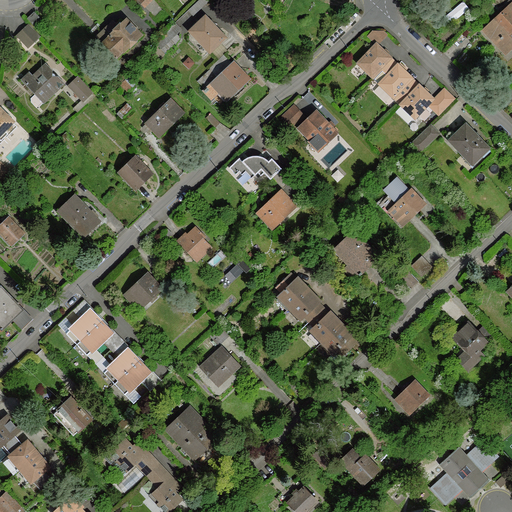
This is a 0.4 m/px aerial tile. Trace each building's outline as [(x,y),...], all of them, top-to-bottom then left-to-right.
[(200,0),(190,10),(193,14),(208,0),(200,0)] [(457,19),(469,5),(463,0),(460,0),(450,13),(457,19)] [(511,4),(484,31),(506,54),(511,48),(511,4)] [(35,12),(28,19),(38,29),(44,22),(35,12)] [(225,38),(206,18),(192,32),(210,52),(220,42),(225,38)] [(141,36),(127,20),(119,28),(106,41),(103,44),(116,59),(141,36)] [(106,41),(119,28),(114,22),(100,34),(106,41)] [(177,24),(167,34),(176,42),(180,38),(177,35),(182,30),(177,24)] [(40,37),(29,26),(18,35),(29,47),(40,37)] [(367,35),(377,44),(387,35),(383,30),(372,30),(367,35)] [(176,42),(167,34),(157,43),(165,52),(166,50),(167,51),(176,42)] [(228,51),(220,42),(210,52),(218,60),(228,51)] [(372,77),(391,58),(377,44),(358,63),(372,77)] [(393,60),(391,58),(372,77),(374,79),(383,70),(393,60)] [(388,75),(398,65),(393,60),(383,70),(388,75)] [(219,78),(231,68),(225,61),(213,72),(219,78)] [(278,72),(267,62),(261,68),(272,78),(278,72)] [(65,83),(48,64),(34,77),(29,73),(23,79),(44,103),(65,83)] [(213,83),(222,93),(228,99),(248,80),(234,65),(231,68),(219,78),(213,83)] [(398,65),(388,75),(379,84),(399,103),(418,84),(398,65)] [(198,81),(206,90),(219,78),(213,72),(211,69),(198,81)] [(388,75),(383,70),(374,79),(379,84),(388,75)] [(93,93),(78,78),(70,86),(85,101),(93,93)] [(215,100),(222,93),(213,83),(206,90),(215,100)] [(420,86),(418,84),(399,103),(401,105),(420,86)] [(434,99),(420,86),(401,105),(415,118),(434,99)] [(455,99),(446,90),(435,101),(437,102),(431,108),(440,116),(455,99)] [(228,99),(222,93),(215,100),(221,106),(228,99)] [(171,100),(147,123),(160,137),(184,114),(171,100)] [(292,126),(304,115),(294,105),(282,116),(292,126)] [(0,135),(13,122),(0,109),(0,108),(0,135)] [(221,123),(211,113),(206,118),(216,128),(221,123)] [(317,113),(301,129),(312,141),(311,142),(318,150),(336,133),(317,113)] [(467,125),(450,141),(471,163),(480,154),(481,156),(489,149),(467,125)] [(432,126),(412,145),(420,153),(439,134),(432,126)] [(72,139),(67,133),(63,137),(68,143),(72,139)] [(68,145),(61,138),(57,143),(63,149),(68,145)] [(240,158),(230,168),(236,175),(239,172),(242,175),(246,172),(252,179),(259,173),(262,176),(265,173),(271,179),(273,178),(282,169),(273,159),(269,162),(264,158),(256,156),(248,157),(243,161),(240,158)] [(136,157),(120,172),(135,188),(151,173),(136,157)] [(284,168),(282,169),(273,178),(282,188),(293,177),(284,168)] [(410,192),(397,178),(385,189),(398,203),(394,207),(399,212),(407,220),(424,204),(412,190),(410,192)] [(13,198),(4,189),(0,192),(0,197),(6,204),(13,198)] [(297,207),(281,190),(260,210),(266,216),(263,219),(273,230),(297,207)] [(348,199),(344,194),(338,200),(343,204),(348,199)] [(101,221),(76,195),(59,210),(84,237),(101,221)] [(402,224),(407,220),(399,212),(394,216),(402,224)] [(10,219),(0,227),(0,230),(11,243),(22,232),(10,219)] [(186,235),(179,241),(197,261),(211,248),(194,229),(187,236),(186,235)] [(173,236),(167,230),(157,241),(162,246),(173,236)] [(377,259),(352,233),(335,249),(348,263),(360,276),(377,259)] [(355,281),(360,276),(348,263),(343,268),(355,281)] [(238,273),(233,269),(227,275),(232,279),(238,273)] [(418,283),(406,271),(400,277),(412,289),(418,283)] [(148,273),(124,295),(131,303),(136,299),(144,307),(163,289),(148,273)] [(277,287),(282,293),(297,279),(291,274),(277,287)] [(309,290),(298,278),(297,279),(282,293),(279,296),(290,308),(309,290)] [(0,309),(12,299),(1,288),(0,289),(0,309)] [(477,300),(468,289),(461,296),(471,306),(477,300)] [(309,290),(290,308),(301,320),(304,317),(319,302),(320,301),(309,290)] [(22,310),(12,299),(0,309),(0,328),(1,330),(12,319),(22,310)] [(82,319),(91,311),(94,309),(85,299),(73,310),(82,319)] [(324,308),(319,302),(304,317),(310,322),(324,308)] [(330,314),(324,308),(310,322),(315,327),(330,314)] [(33,321),(22,310),(12,319),(23,330),(33,321)] [(74,327),(67,333),(78,344),(102,321),(91,311),(82,319),(74,327)] [(331,313),(330,314),(315,327),(312,330),(323,342),(342,324),(331,313)] [(67,333),(74,327),(66,318),(59,325),(67,333)] [(112,332),(102,321),(78,344),(88,355),(95,348),(102,341),(112,332)] [(469,323),(453,337),(463,347),(464,346),(468,351),(459,359),(469,369),(483,355),(478,350),(487,342),(478,332),(469,323)] [(353,335),(342,324),(323,342),(334,354),(337,351),(351,337),(353,335)] [(231,336),(221,325),(210,336),(220,346),(231,336)] [(478,332),(487,342),(494,336),(484,326),(478,332)] [(114,330),(112,332),(102,341),(111,350),(122,339),(114,330)] [(357,343),(351,337),(337,351),(343,356),(351,348),(357,343)] [(131,348),(122,339),(111,350),(119,359),(129,350),(131,348)] [(104,357),(95,348),(88,355),(96,365),(104,357)] [(240,366),(222,348),(201,367),(219,386),(240,366)] [(119,359),(112,366),(104,373),(115,384),(140,361),(129,350),(119,359)] [(112,366),(104,357),(96,365),(104,373),(112,366)] [(150,371),(140,361),(115,384),(125,395),(133,388),(140,381),(150,371)] [(152,370),(150,371),(140,381),(151,392),(162,381),(152,370)] [(429,396),(415,381),(396,399),(410,414),(429,396)] [(141,397),(133,388),(125,395),(134,404),(141,397)] [(71,399),(54,414),(74,436),(91,420),(80,408),(71,399)] [(154,410),(143,399),(135,406),(129,412),(140,423),(154,410)] [(80,408),(91,420),(97,414),(86,403),(80,408)] [(218,438),(190,408),(167,430),(195,460),(218,438)] [(19,431),(8,417),(2,421),(0,422),(0,446),(2,444),(14,434),(19,431)] [(442,434),(435,427),(428,434),(435,441),(442,434)] [(7,450),(19,440),(14,434),(2,444),(7,450)] [(135,449),(125,439),(110,453),(119,462),(114,466),(123,475),(137,463),(139,465),(144,460),(142,458),(148,453),(140,445),(135,449)] [(448,473),(431,488),(440,498),(446,505),(463,490),(470,498),(490,480),(483,472),(500,457),(493,450),(484,439),(467,455),(460,447),(440,464),(448,473)] [(11,455),(23,445),(19,440),(7,450),(11,455)] [(39,454),(28,441),(23,445),(11,455),(10,456),(21,469),(39,454)] [(361,462),(352,452),(343,460),(363,481),(377,469),(366,457),(361,462)] [(159,465),(148,453),(142,458),(144,460),(139,465),(144,470),(146,469),(150,473),(159,465)] [(50,467),(39,454),(21,469),(32,482),(33,481),(45,471),(50,467)] [(170,477),(159,465),(150,473),(154,478),(152,479),(153,480),(158,485),(163,480),(165,482),(170,477)] [(54,482),(45,471),(33,481),(42,491),(54,482)] [(178,485),(170,477),(165,482),(163,480),(158,485),(153,480),(151,482),(148,482),(144,486),(144,489),(148,492),(151,492),(154,489),(156,491),(153,493),(160,501),(158,503),(165,511),(169,511),(182,500),(173,490),(178,485)] [(307,511),(318,502),(304,487),(288,502),(297,511),(307,511)] [(9,490),(0,498),(0,502),(8,511),(16,511),(17,511),(23,511),(27,509),(9,490)] [(74,499),(72,496),(55,511),(77,511),(81,508),(82,507),(74,499)]
